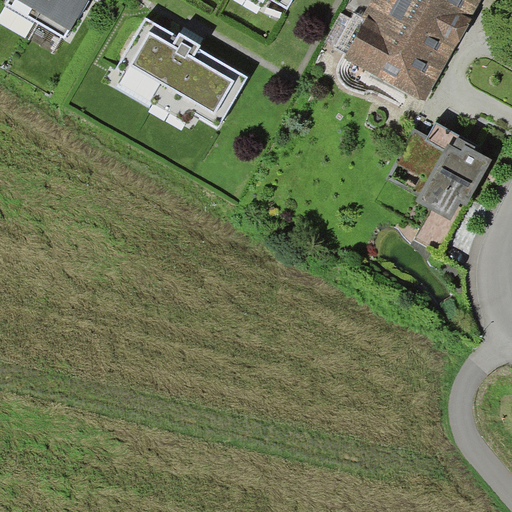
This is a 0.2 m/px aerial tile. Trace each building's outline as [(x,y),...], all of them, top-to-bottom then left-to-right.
[(39,12),(18,0),(8,0),(6,4),(34,21),(39,12)] [(18,0),(39,12),(46,0),(18,0)] [(46,0),(39,12),(69,29),(70,30),(87,0),(46,0)] [(251,0),(264,7),(267,0),(273,0),(287,8),(292,0),(251,0)] [(368,14),(344,57),(426,102),(482,0),(372,0),(365,13),(368,14)] [(69,29),(39,12),(34,21),(64,38),(69,29)] [(176,36),(146,18),(116,68),(125,73),(119,83),(187,123),(194,112),(219,127),(248,77),(200,48),(202,44),(189,37),(179,31),(176,36)] [(460,135),(435,122),(428,136),(414,128),(386,178),(419,196),(416,201),(451,221),(461,203),(466,206),(492,159),(474,149),(475,146),(458,137),(460,135)]
